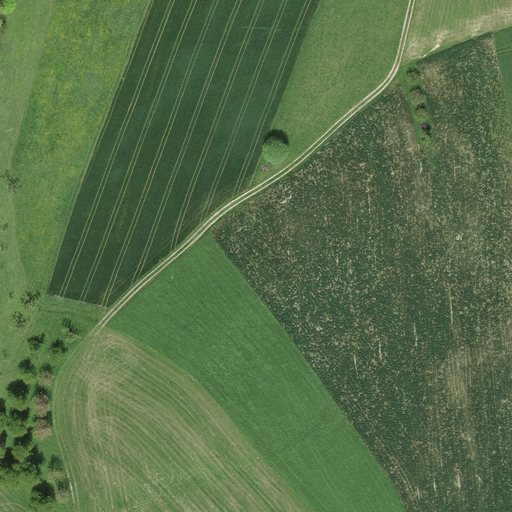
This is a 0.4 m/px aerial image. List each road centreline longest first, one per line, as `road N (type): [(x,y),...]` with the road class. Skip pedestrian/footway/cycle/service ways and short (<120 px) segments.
road 1 (track): [(414,0),(392,78),(180,252)]
road 2 (track): [(76,511),(57,420),(64,374),(116,308),(180,252)]
